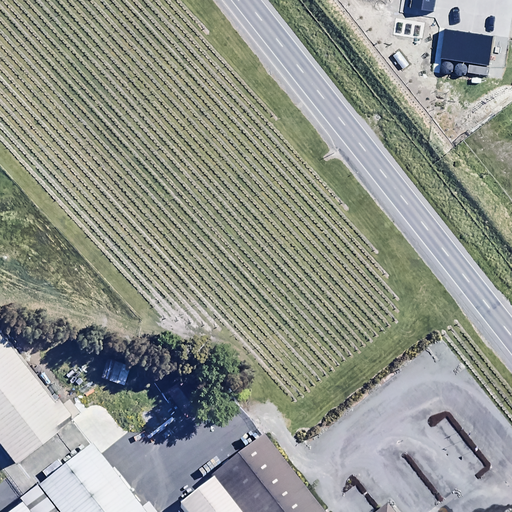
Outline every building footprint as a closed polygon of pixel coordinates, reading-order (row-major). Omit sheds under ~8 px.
[(67,415),(0,329),(0,438),(14,456),(67,415)] [(128,392),(142,378),(132,368),(118,382),(128,392)] [(167,391),(169,394),(186,417),(205,403),(186,377),(167,391)] [(322,511),(256,429),(200,474),(229,511),(322,511)] [(141,511),(93,447),(5,511),(141,511)] [(229,511),(200,474),(169,498),(179,511),(229,511)]
